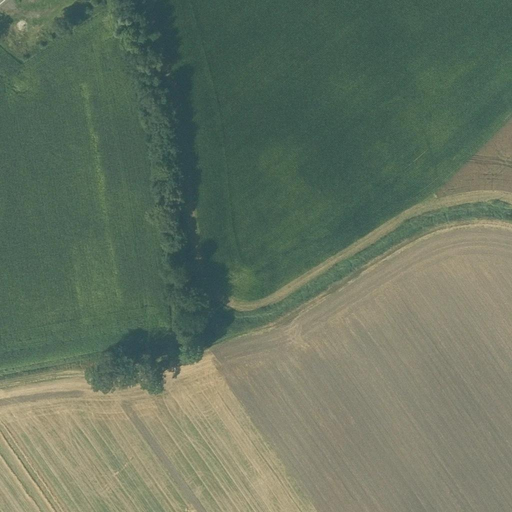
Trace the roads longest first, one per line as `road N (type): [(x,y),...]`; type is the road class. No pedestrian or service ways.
road 1 (track): [(511,128),(424,203),(265,299),(231,298),(206,270),(181,117),(148,0)]
road 2 (track): [(0,384),(176,356)]
